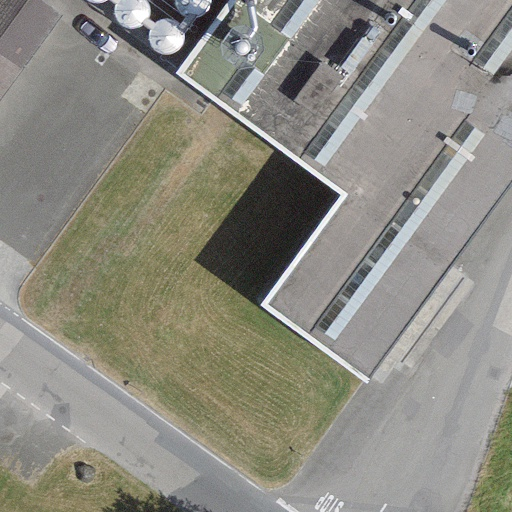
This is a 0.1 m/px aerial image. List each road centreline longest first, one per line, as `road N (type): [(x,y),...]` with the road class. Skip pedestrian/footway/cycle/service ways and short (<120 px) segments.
road 1 (unclassified): [(235,511),(0,341)]
road 2 (unclassified): [(373,511),(511,274)]
